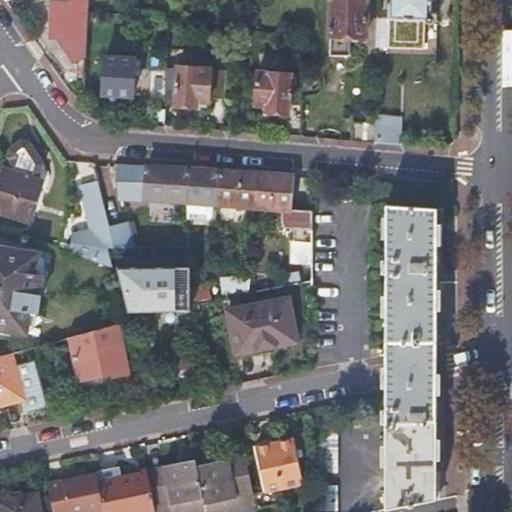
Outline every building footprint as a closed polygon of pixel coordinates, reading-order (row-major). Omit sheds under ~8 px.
[(52,0),(51,36),(54,36),(71,62),(85,62),(86,0),(52,0)] [(205,24),(205,0),(189,0),(189,23),(205,24)] [(375,50),(375,0),(328,0),(328,35),(330,35),(330,54),(332,54),(332,61),(346,61),(346,54),(348,54),(349,40),(364,40),(369,50),(375,50)] [(388,0),(388,17),(429,17),(429,0),(388,0)] [(177,21),(167,20),(166,38),(176,38),(177,21)] [(207,98),(209,69),(209,58),(191,57),(191,68),(176,67),(174,106),(195,107),(195,102),(207,102),(207,98)] [(131,97),(133,59),(103,58),(101,95),(131,97)] [(223,70),(209,69),(207,98),(221,98),(223,70)] [(255,71),(253,105),(266,106),(265,112),(287,113),(290,74),(255,71)] [(149,73),(148,98),(163,98),(164,73),(149,73)] [(374,143),(400,144),(400,116),(374,115),(374,120),(374,143)] [(350,120),(350,141),(374,143),(374,120),(350,120)] [(9,168),(4,167),(0,177),(0,215),(27,224),(43,179),(38,177),(43,162),(30,141),(23,139),(11,147),(9,155),(12,158),(9,168)] [(120,198),(186,202),(188,169),(146,166),(116,164),(120,198)] [(186,202),(255,207),(258,174),(188,169),(186,202)] [(291,209),(294,177),(258,174),(255,207),(291,209)] [(102,227),(108,248),(114,248),(109,226),(108,225),(97,182),(91,184),(102,227)] [(89,258),(112,267),(108,248),(102,227),(91,184),(80,187),(92,230),(95,243),(89,258)] [(385,353),(436,343),(436,208),(385,204),(385,259),(381,258),(381,272),(385,272),(385,353)] [(109,226),(114,248),(134,248),(135,248),(133,243),(137,242),(135,234),(131,235),(128,222),(109,226)] [(0,339),(21,343),(25,322),(36,324),(44,273),(35,271),(36,262),(0,255),(0,339)] [(129,311),(190,311),(189,305),(190,268),(118,269),(129,311)] [(227,309),(234,353),(295,341),(288,298),(227,309)] [(127,371),(117,323),(70,337),(74,356),(69,357),(69,360),(74,359),(79,378),(109,371),(111,377),(112,377),(112,374),(127,371)] [(385,394),(436,383),(436,366),(436,343),(385,353),(385,376),(385,394)] [(0,401),(22,395),(14,365),(10,349),(0,351),(0,401)] [(31,361),(14,365),(22,395),(24,404),(42,399),(31,361)] [(436,499),(436,383),(385,394),(385,408),(381,408),(381,422),(386,422),(385,509),(436,499)] [(303,482),(293,439),(272,443),(271,439),(258,442),(258,446),(256,447),(265,491),(303,482)] [(155,511),(204,502),(198,472),(197,463),(147,473),(155,511)] [(205,507),(254,497),(247,463),(198,472),(204,502),(205,507)] [(104,509),(104,511),(152,511),(155,511),(147,473),(123,478),(121,469),(97,473),(97,475),(98,484),(104,509)] [(53,511),(87,511),(104,509),(98,484),(97,475),(48,484),(53,511)] [(41,511),(37,492),(0,499),(0,511),(41,511)]
